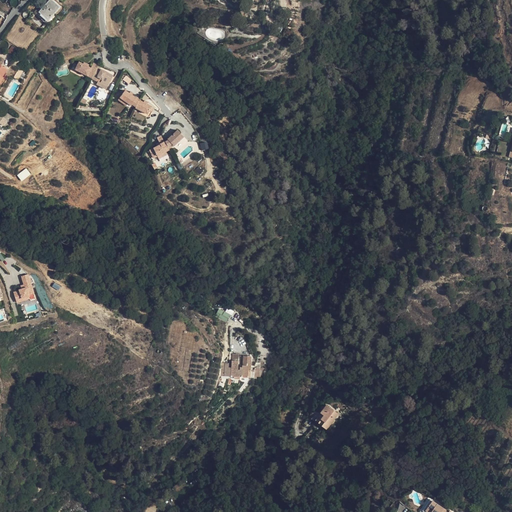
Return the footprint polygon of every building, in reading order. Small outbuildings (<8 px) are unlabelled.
[(43,7),(40,12),(48,19),(60,7),(51,0),(50,0),(47,3),(48,4),(45,8),(43,7)] [(83,64),(79,62),(75,69),(92,78),(97,67),(98,65),(93,63),(91,68),(88,66),(83,64)] [(113,76),(97,67),(92,78),(90,82),(94,84),(96,80),(98,77),(102,79),(100,82),(98,81),(96,84),(106,89),(113,76)] [(129,93),(125,90),(120,97),(128,103),(131,106),(132,104),(136,107),(140,100),(137,98),(136,98),(132,95),(129,93)] [(128,103),(120,97),(118,100),(126,106),(128,103)] [(144,102),(140,100),(136,107),(135,108),(148,114),(150,110),(152,112),(154,108),(147,104),(144,102)] [(168,140),(165,142),(169,148),(174,146),(184,136),(178,130),(173,135),(169,138),(168,139),(168,140)] [(169,148),(165,142),(161,136),(157,138),(159,143),(160,145),(158,146),(150,150),(153,157),(157,155),(166,151),(169,150),(169,148)] [(22,181),(32,174),(27,168),(18,175),(22,181)] [(25,284),(21,285),(22,288),(19,289),(20,290),(15,292),(18,302),(31,298),(31,300),(37,298),(29,274),(22,276),(25,284)] [(216,316),(228,321),(231,313),(219,309),(216,316)] [(225,376),(240,377),(240,375),(240,370),(238,369),(239,355),(232,354),(232,368),(229,367),(229,363),(225,363),(225,376)] [(240,370),(240,375),(248,376),(249,371),(251,371),(252,356),(244,356),(244,365),(242,365),(242,367),(240,367),(240,370)] [(339,414),(327,405),(321,413),(324,415),(318,423),(327,429),(339,414)] [(324,415),(321,413),(315,420),(318,423),(324,415)] [(447,511),(446,511),(447,510),(432,501),(429,505),(434,508),(431,511),(447,511)]
